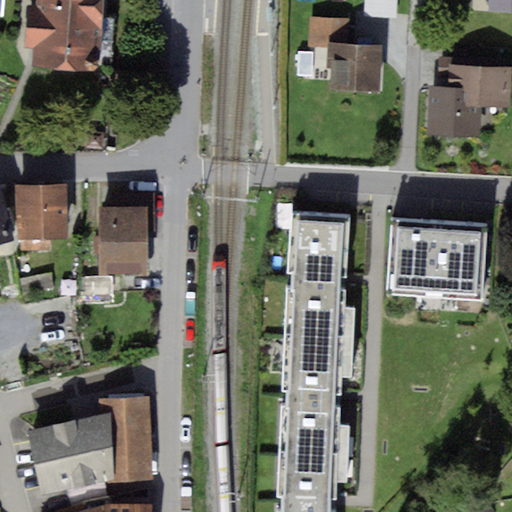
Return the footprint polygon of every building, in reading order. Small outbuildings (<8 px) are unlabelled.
[(106,0),(40,0),(37,62),(103,66),(106,0)] [(511,0),(491,0),(491,12),(511,12),(511,0)] [(350,18),(309,18),(308,46),(331,46),(350,46),(350,18)] [(350,46),(331,46),(331,91),(380,91),(381,47),(350,46)] [(452,88),(430,87),(427,135),(478,139),(480,103),(506,105),(509,69),(453,66),(452,88)] [(68,186),(18,187),(19,239),(69,238),(68,186)] [(1,189),(0,189),(0,243),(15,239),(1,189)] [(148,207),(100,207),(100,275),(149,274),(148,207)] [(335,511),(346,211),(294,209),(283,511),(335,511)] [(480,227),(397,221),(392,287),(475,293),(480,227)] [(74,282),(60,282),(61,297),(75,297),(74,282)] [(149,398),(110,402),(111,413),(114,479),(114,483),(154,481),(149,398)] [(111,413),(27,432),(42,495),(114,479),(111,413)] [(85,511),(107,511),(108,503),(84,508),(85,511)] [(108,503),(107,511),(151,511),(151,503),(108,503)]
